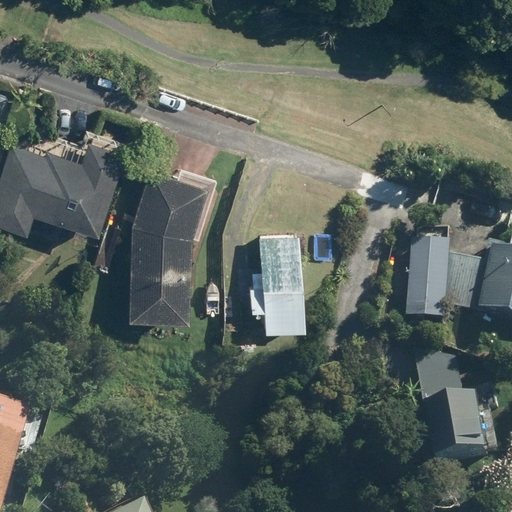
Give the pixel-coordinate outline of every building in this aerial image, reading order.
[(0,175),(0,220),(27,229),(34,209),(99,229),(125,147),(88,136),(82,156),(48,145),(46,150),(12,139),(0,175)] [(193,233),(208,183),(150,164),(132,221),(129,316),(191,317),(193,233)] [(335,229),(314,228),(312,262),(332,263),(335,229)] [(263,309),(264,328),(305,326),(301,232),(260,233),(262,285),(250,286),(251,309),(263,309)] [(457,247),(417,244),(411,321),(451,324),(452,308),(511,320),(511,249),(493,245),(489,264),(456,257),(457,247)] [(433,471),(496,458),(483,395),(467,399),(459,361),(415,350),(427,407),(420,408),(433,471)] [(0,511),(2,511),(30,417),(0,408),(0,511)]
